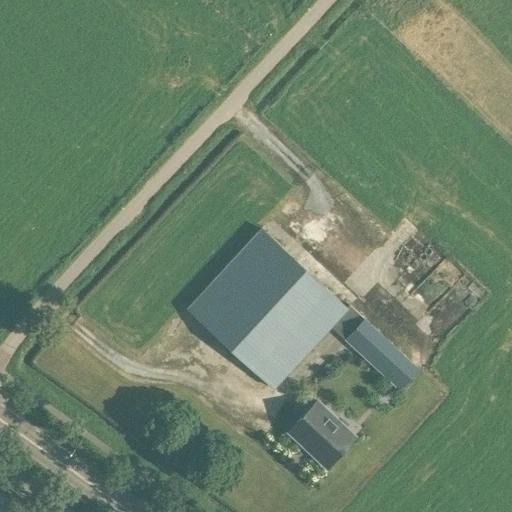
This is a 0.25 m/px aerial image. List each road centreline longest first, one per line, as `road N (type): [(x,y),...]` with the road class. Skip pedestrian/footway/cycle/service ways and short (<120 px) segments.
road 1 (unclassified): [(0,358),(327,0)]
road 2 (tertiary): [(128,511),(0,420)]
